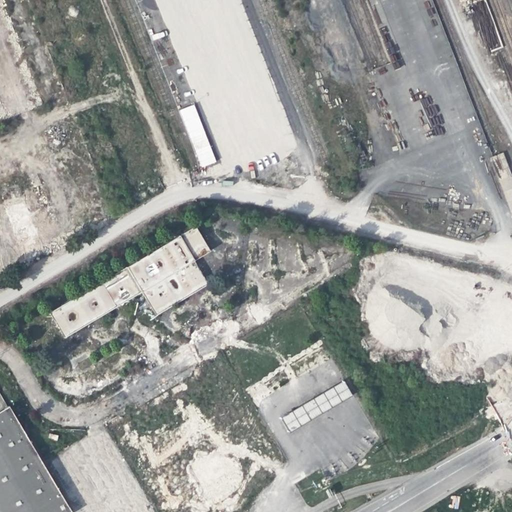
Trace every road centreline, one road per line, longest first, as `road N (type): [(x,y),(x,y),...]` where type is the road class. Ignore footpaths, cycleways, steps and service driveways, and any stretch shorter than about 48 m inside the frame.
road 1 (residential): [(0,350),(31,395),(80,418),(234,328),(246,302),(255,227)]
road 2 (primary): [(511,438),(388,511)]
